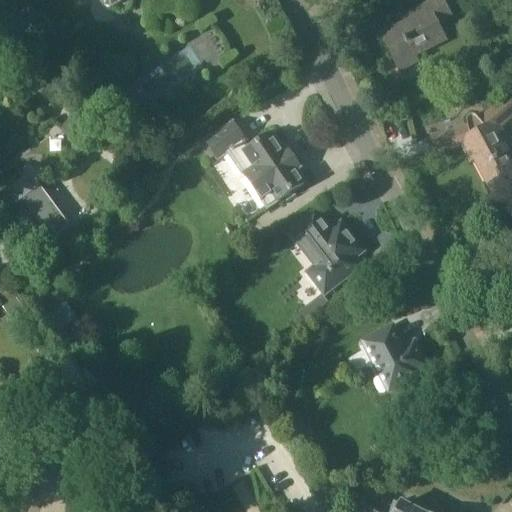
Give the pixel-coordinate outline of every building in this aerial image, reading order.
[(101,0),(107,9),(114,11),(131,0),(101,0)] [(438,26),(452,19),(442,0),(437,0),(416,11),(419,19),(383,37),(400,72),(419,63),(416,56),(445,41),(438,26)] [(467,124),(468,128),(432,137),(436,153),(467,144),(488,183),(511,170),(511,159),(511,157),(509,158),(495,132),(511,118),(511,93),(478,120),(476,118),(474,117),(472,116),(470,117),(469,118),(467,120),(467,122),(467,124)] [(286,154),(277,142),(273,145),(268,137),(249,150),(244,143),(245,142),(233,124),(206,143),(218,160),(229,153),(230,155),(237,151),(253,173),(246,178),(268,210),(306,184),(297,171),(301,169),(289,152),(286,154)] [(13,208),(24,200),(41,188),(44,171),(26,169),(24,182),(13,190),(0,188),(0,206),(13,208)] [(41,188),(24,200),(37,218),(52,240),(70,227),(41,188)] [(314,210),(286,232),(315,269),(309,274),(326,295),(360,268),(353,260),(363,252),(342,225),(332,232),(324,222),(314,210)] [(322,296),(307,308),(314,317),(329,305),(322,296)] [(46,320),(57,336),(77,322),(65,306),(46,320)] [(392,330),(366,344),(382,375),(387,373),(395,387),(416,376),(414,372),(425,367),(414,346),(403,351),(392,330)] [(304,372),(289,369),(287,386),(301,389),(304,372)] [(32,413),(11,429),(37,462),(58,446),(32,413)]
